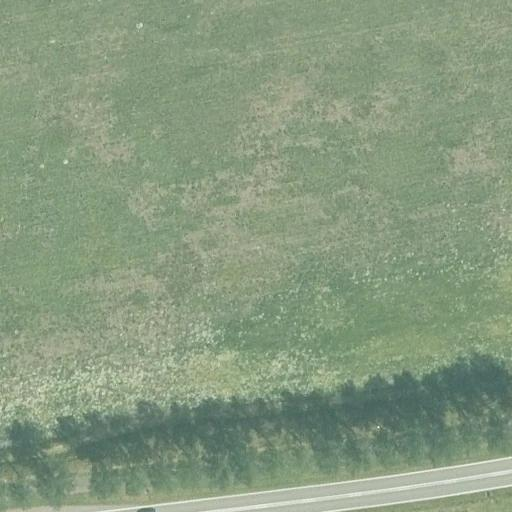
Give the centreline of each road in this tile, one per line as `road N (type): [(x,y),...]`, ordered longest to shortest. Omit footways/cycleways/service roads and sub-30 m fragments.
road 1 (unclassified): [(0,492),(511,425)]
road 2 (trunk): [(225,511),(511,467)]
